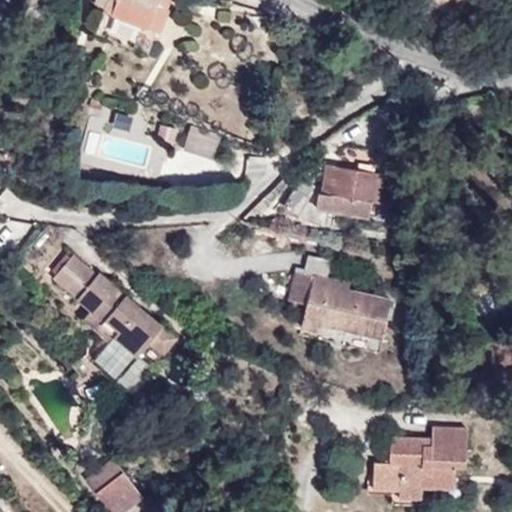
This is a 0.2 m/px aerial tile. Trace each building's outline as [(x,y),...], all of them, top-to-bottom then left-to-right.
[(95,0),(94,3),(106,8),(94,33),(148,55),(157,31),(161,33),(171,10),(168,8),(171,0),(95,0)] [(102,111),(104,101),(91,97),(89,107),(102,111)] [(110,115),(107,135),(89,132),(85,156),(158,168),(162,145),(128,139),(131,118),(110,115)] [(154,139),(173,144),(177,129),(158,124),(154,139)] [(221,134),(191,124),(183,150),(214,159),(221,134)] [(393,176),(327,164),(322,192),(318,191),(316,208),(369,217),(372,200),(388,203),(393,176)] [(298,214),(315,187),(301,179),(284,205),(298,214)] [(177,337),(73,253),(53,277),(91,309),(83,319),(96,330),(104,319),(118,332),(116,335),(138,355),(149,342),(163,354),(177,337)] [(328,277),(332,259),(308,254),(303,273),(314,275),(314,274),(328,277)] [(308,300),(314,275),(303,273),(296,271),(289,299),(307,303),(308,300)] [(383,337),(391,299),(349,289),(330,285),(331,278),(328,277),(314,274),(314,275),(308,300),(307,303),(301,326),(318,330),(319,322),(383,337)] [(349,289),(350,282),(331,278),(330,285),(349,289)] [(118,332),(104,319),(96,330),(110,341),(116,335),(118,332)] [(138,355),(116,335),(110,341),(94,359),(126,386),(147,362),(138,355)] [(466,466),(467,428),(433,427),(432,438),(432,445),(423,445),(423,437),(390,436),(390,461),(374,461),(373,487),(399,488),(399,497),(422,498),(422,486),(455,487),(456,465),(466,466)] [(432,445),(432,438),(423,437),(423,445),(432,445)] [(123,511),(143,496),(112,458),(87,478),(113,511),(123,511)] [(464,507),(465,487),(455,487),(422,486),(422,498),(399,497),(399,504),(464,507)]
